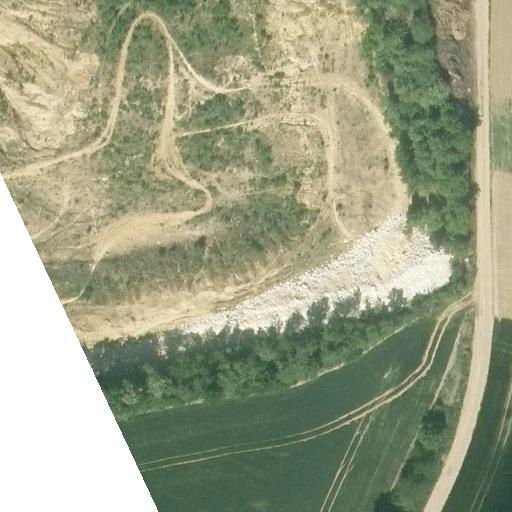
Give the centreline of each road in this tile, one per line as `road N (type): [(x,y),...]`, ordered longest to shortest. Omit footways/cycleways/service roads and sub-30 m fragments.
road 1 (track): [(482,0),(477,325),(420,511)]
road 2 (track): [(0,20),(95,18),(148,37),(167,84),(139,229),(105,255),(35,258)]
